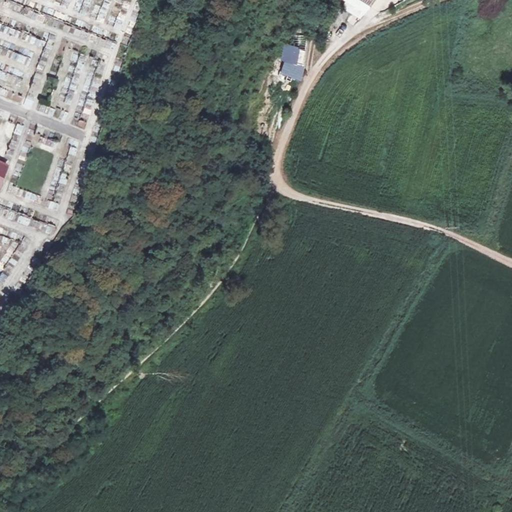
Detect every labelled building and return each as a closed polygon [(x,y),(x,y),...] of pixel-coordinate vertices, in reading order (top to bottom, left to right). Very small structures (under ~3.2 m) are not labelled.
[(347,0),(367,12),(374,0),(347,0)] [(41,46),(43,40),(32,36),(30,42),(41,46)] [(283,73),(299,78),(305,58),(309,37),(301,36),(298,46),(291,44),(283,65),(286,65),(283,73)] [(6,50),(3,58),(24,65),(27,56),(6,50)] [(0,70),(0,78),(18,87),(22,79),(0,70)] [(35,73),(29,92),(36,94),(42,75),(35,73)]
